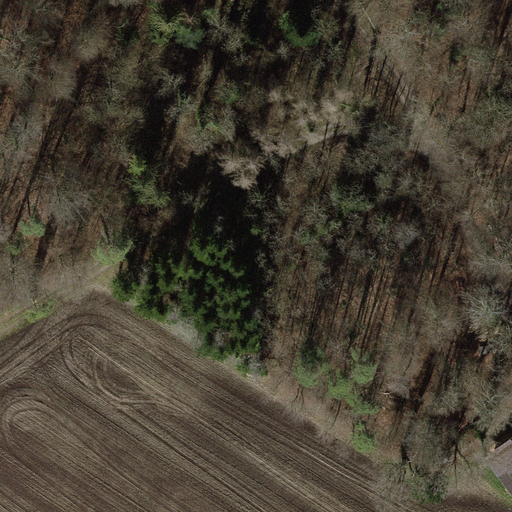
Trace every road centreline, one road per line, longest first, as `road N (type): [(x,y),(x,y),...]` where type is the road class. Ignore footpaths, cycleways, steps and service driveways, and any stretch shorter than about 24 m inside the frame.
road 1 (track): [(0,319),(330,128),(402,137),(434,157)]
road 2 (track): [(341,0),(410,88),(434,157),(511,313)]
